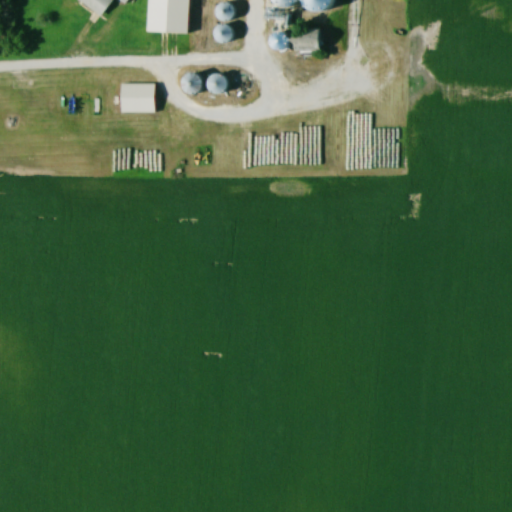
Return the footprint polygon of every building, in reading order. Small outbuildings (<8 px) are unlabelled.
[(116,0),(115,0),(79,0),(104,17),(116,0)] [(192,0),(151,0),(150,33),(191,35),(192,0)] [(225,0),(228,5),(218,11),(225,24),(239,15),(231,1),(232,0),(225,0)] [(215,39),(230,46),(237,31),(222,24),(215,39)] [(296,29),(296,53),(324,53),(324,29),(296,29)] [(208,83),(194,73),(183,87),(197,97),(208,83)] [(222,74),(208,83),(218,97),(231,87),(222,74)] [(123,113),(157,113),(157,84),(123,84),(123,113)]
